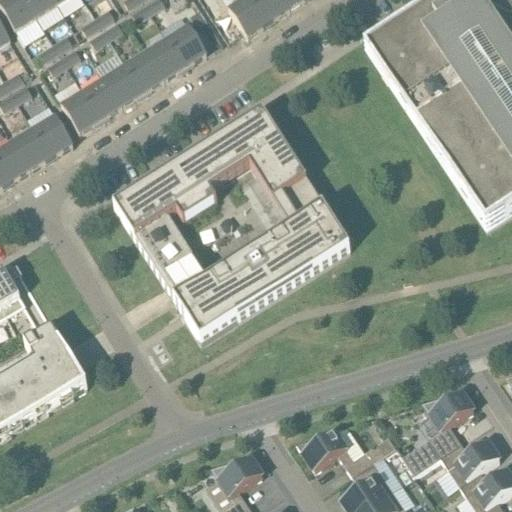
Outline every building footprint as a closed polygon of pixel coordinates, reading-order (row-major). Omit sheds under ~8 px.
[(0,10),(17,38),(38,25),(22,0),(11,0),(0,7),(0,10)] [(22,0),(38,25),(60,12),(52,0),(22,0)] [(52,0),(60,12),(77,0),(52,0)] [(130,14),(144,6),(140,0),(132,0),(125,5),(130,14)] [(248,43),(269,29),(250,0),(229,14),(248,43)] [(250,0),(269,29),(290,16),(280,0),(250,0)] [(280,0),(290,16),(311,2),(310,0),(280,0)] [(511,0),(443,0),(420,16),(365,52),(487,237),(511,220),(511,0)] [(152,19),(166,11),(160,2),(147,10),(152,19)] [(139,28),(152,19),(147,10),(133,19),(139,28)] [(102,32),(116,23),(110,14),(96,23),(102,32)] [(88,40),(102,32),(96,23),(82,31),(88,40)] [(0,53),(12,47),(0,26),(0,53)] [(110,46),(124,37),(119,28),(105,37),(110,46)] [(168,44),(187,74),(208,60),(190,30),(168,44)] [(91,45),(97,54),(110,46),(105,37),(91,45)] [(59,59),(73,50),(68,41),(54,49),(59,59)] [(166,87),(187,74),(168,44),(147,57),(166,87)] [(46,67),(59,59),(54,49),(40,58),(46,67)] [(62,63),(68,72),(82,63),(76,54),(62,63)] [(145,100),(166,87),(147,57),(126,70),(145,100)] [(49,71),(54,80),(68,72),(62,63),(49,71)] [(123,114),(145,100),(126,70),(105,84),(123,114)] [(11,95),(25,87),(19,78),(6,86),(11,95)] [(102,127),(123,114),(105,84),(83,97),(102,127)] [(0,101),(11,95),(6,86),(0,89),(0,101)] [(20,109),(33,101),(28,91),(14,99),(20,109)] [(81,140),(102,127),(83,97),(62,110),(81,140)] [(0,107),(0,108),(5,117),(20,109),(14,99),(0,107)] [(201,350),(350,256),(263,118),(114,212),(201,350)] [(75,151),(72,146),(57,121),(35,134),(53,164),(75,151)] [(31,177),(53,164),(35,134),(14,147),(31,177)] [(0,173),(10,190),(31,177),(14,147),(0,155),(0,173)] [(0,195),(10,190),(0,173),(0,195)] [(0,310),(8,324),(26,314),(4,278),(0,280),(0,310)] [(0,329),(8,324),(0,310),(0,329)] [(36,424),(61,410),(87,394),(52,334),(25,350),(35,367),(11,382),(0,387),(0,445),(11,439),(36,424)] [(441,466),(462,452),(450,434),(474,418),(462,400),(463,400),(462,398),(422,411),(423,412),(424,412),(441,439),(429,447),(441,466)] [(353,484),(374,470),(367,459),(354,468),(335,440),(336,439),(335,438),(295,450),(296,452),(297,451),(315,479),(339,463),(353,484)] [(460,494),(481,480),(500,468),(487,449),(469,462),(462,452),(441,466),(460,494)] [(247,511),(239,499),(263,484),(251,466),(252,465),(251,464),(212,476),(212,478),(213,477),(235,511),(233,511),(247,511)] [(344,511),(373,511),(393,499),(374,470),(353,484),(360,495),(341,508),(344,511)] [(471,511),(494,511),(498,510),(511,500),(511,486),(506,478),(488,490),(481,480),(460,494),(471,511)] [(401,511),(393,499),(373,511),(401,511)]
